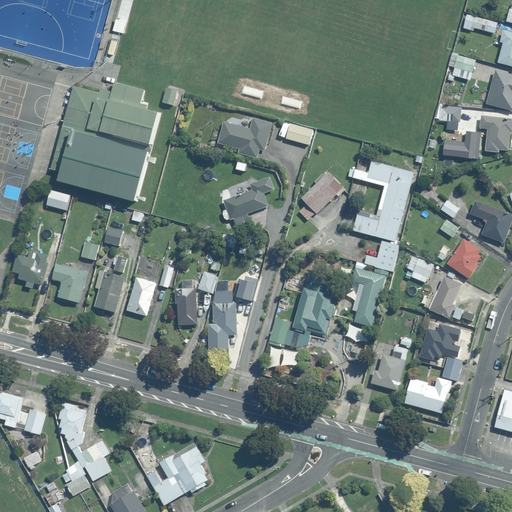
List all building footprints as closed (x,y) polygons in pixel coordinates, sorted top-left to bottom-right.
[(500,22),(467,14),(464,28),(472,30),(473,28),(497,34),(500,22)] [(511,32),(505,30),(501,43),(504,44),(499,63),(511,66),(511,32)] [(476,59),(459,56),(458,55),(453,76),(471,80),(476,59)] [(511,73),(496,70),(487,104),(511,110),(511,73)] [(59,180),(120,197),(137,202),(151,146),(161,110),(149,106),(149,103),(142,101),(146,88),(116,80),(114,90),(102,87),(101,92),(74,84),(52,169),(61,171),(59,180)] [(179,90),(166,86),(161,102),(175,106),(179,90)] [(441,106),(440,121),(461,122),(462,108),(441,106)] [(511,118),(481,117),(480,129),(488,129),(486,152),(500,153),(500,150),(509,151),(511,132),(511,118)] [(224,122),(219,142),(239,148),(238,153),(257,158),(259,149),(264,150),(271,124),(253,119),(251,129),(224,122)] [(291,123),(288,138),(311,144),(314,128),(291,123)] [(481,133),(467,131),(464,158),(478,159),(481,133)] [(414,172),(372,161),(368,177),(389,183),(379,221),(358,216),(354,230),(395,241),(414,172)] [(342,187),(327,173),(302,198),(317,213),(342,187)] [(264,193),(274,189),(270,177),(250,184),(253,190),(223,200),(230,219),(268,206),(264,193)] [(71,196),(52,190),(48,204),(67,210),(71,196)] [(448,200),(440,210),(452,219),(460,209),(448,200)] [(511,219),(511,214),(477,202),(472,216),(487,221),(482,235),(504,243),(511,219)] [(144,214),(135,212),(133,219),(142,222),(144,214)] [(447,220),(441,229),(454,238),(460,228),(447,220)] [(53,238),(50,250),(60,253),(64,237),(55,234),(57,230),(42,226),(39,234),(53,238)] [(123,231),(110,228),(105,242),(120,246),(123,231)] [(463,238),(447,264),(471,278),(486,252),(463,238)] [(100,245),(86,242),(83,257),(96,260),(100,245)] [(399,246),(382,242),(375,266),(392,270),(399,246)] [(29,257),(18,254),(14,271),(20,274),(19,281),(21,281),(21,279),(28,281),(27,286),(34,288),(35,282),(43,285),(49,262),(48,262),(49,255),(31,251),(29,257)] [(128,258),(119,256),(115,270),(124,273),(128,258)] [(413,276),(413,277),(427,282),(433,264),(414,257),(410,268),(415,270),(413,276)] [(89,272),(57,264),(53,279),(63,281),(58,297),(81,303),(89,272)] [(174,268),(166,266),(161,285),(169,288),(174,268)] [(385,276),(355,268),(351,280),(365,284),(354,321),(372,326),(385,276)] [(206,271),(200,288),(214,293),(221,277),(206,271)] [(126,277),(106,272),(96,306),(116,312),(126,277)] [(425,304),(431,307),(430,309),(451,319),(457,305),(453,304),(463,283),(447,275),(440,290),(436,288),(433,293),(431,292),(425,304)] [(157,283),(137,277),(128,310),(148,316),(157,283)] [(256,283),(242,279),(237,296),(251,300),(256,283)] [(303,287),(293,327),(305,330),(307,325),(322,329),(326,318),(331,319),(335,304),(330,303),(333,295),(303,287)] [(195,289),(174,290),(175,304),(177,304),(178,325),(196,324),(195,289)] [(208,324),(209,349),(228,349),(227,334),(237,334),(235,302),(213,303),(214,322),(216,322),(217,324),(208,324)] [(290,322),(276,319),(270,340),(284,344),(290,322)] [(412,339),(403,337),(401,344),(410,346),(412,339)] [(451,343),(444,340),(441,350),(448,352),(451,343)] [(380,371),(376,370),(372,383),(399,390),(407,361),(406,360),(408,350),(396,346),(394,356),(384,354),(380,371)] [(464,359),(449,355),(444,375),(459,379),(464,359)] [(414,377),(406,402),(444,413),(453,380),(439,376),(436,386),(430,384),(430,382),(414,377)] [(511,388),(505,387),(495,424),(511,428),(511,388)] [(24,398),(0,391),(0,417),(7,420),(6,424),(16,427),(24,398)] [(77,405),(64,402),(60,418),(63,419),(61,426),(64,427),(62,433),(67,434),(66,437),(69,440),(68,441),(73,449),(78,446),(82,444),(85,432),(81,431),(87,411),(76,408),(77,405)] [(46,413),(31,410),(26,430),(40,434),(46,413)] [(29,413),(21,411),(18,422),(26,424),(29,413)] [(78,447),(74,450),(80,461),(65,470),(72,483),(86,475),(87,474),(84,468),(86,467),(94,481),(112,471),(104,456),(110,453),(103,441),(82,453),(78,447)] [(155,471),(148,476),(165,505),(191,489),(193,492),(207,484),(205,482),(209,479),(206,474),(207,473),(202,464),(206,461),(196,442),(161,462),(170,478),(162,483),(155,471)] [(38,452),(25,459),(30,467),(42,461),(38,452)] [(72,483),(68,484),(74,495),(92,486),(86,475),(72,483)] [(113,503),(112,504),(116,511),(146,511),(135,491),(133,492),(129,484),(114,493),(113,503)] [(62,511),(58,503),(49,508),(51,511),(62,511)]
